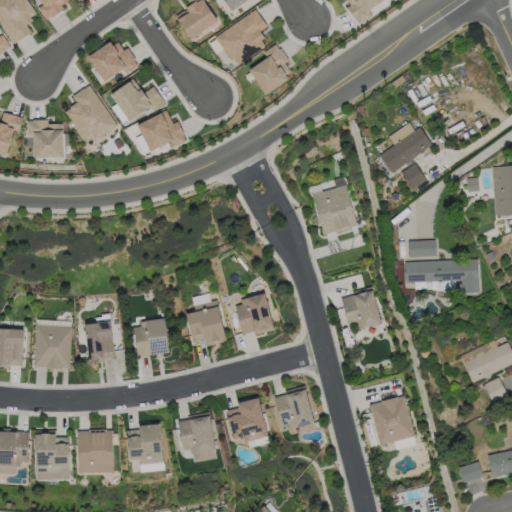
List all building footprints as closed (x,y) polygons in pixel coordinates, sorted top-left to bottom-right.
[(25,27),(30,33),(14,45),(0,25),(0,0),(26,0),(36,14),(30,18),(32,22),(25,27)] [(45,23),(35,8),(40,5),(36,0),(71,0),(61,7),(63,11),(45,23)] [(214,25),(184,43),(169,19),(185,10),(179,0),(203,0),(200,2),(214,25)] [(252,0),(230,15),(219,0),(252,0)] [(343,0),(387,0),(389,2),(370,15),(372,18),(360,26),(356,21),(355,22),(346,10),(349,8),(343,0)] [(269,45),(234,69),(213,38),(254,10),(265,27),(259,31),(269,45)] [(0,36),(2,35),(10,47),(0,53),(0,36)] [(85,59),(109,43),(112,47),(117,43),(123,52),(127,49),(136,61),(133,62),(137,67),(125,75),(123,71),(103,84),(102,84),(100,85),(96,79),(98,78),(85,59)] [(249,73),(267,60),(262,53),(275,44),(279,50),(280,49),(289,62),(284,64),(290,72),(284,76),(288,81),(265,97),(249,73)] [(109,98),(129,84),(128,83),(133,80),(143,95),(153,88),(165,105),(152,113),(150,109),(128,124),(109,98)] [(89,85),(117,126),(93,143),(91,139),(84,144),(63,113),(76,104),(71,97),(89,85)] [(136,127),(160,116),(159,115),(166,111),(172,125),(177,123),(184,138),(149,154),(136,127)] [(6,156),(3,158),(0,158),(0,121),(2,113),(23,119),(18,135),(13,133),(6,156)] [(24,121),(47,120),(47,125),(62,125),(63,159),(33,160),(32,139),(25,139),(24,121)] [(385,135),(406,120),(414,131),(418,128),(429,144),(391,172),(379,155),(392,145),(385,135)] [(411,190),(399,173),(414,163),(425,180),(411,190)] [(493,166),(511,165),(511,214),(494,215),(493,166)] [(476,178),(478,191),(467,192),(467,178),(476,178)] [(322,236),(309,187),(320,184),(322,191),(346,184),(357,227),(322,236)] [(434,256),(407,257),(406,242),(433,240),(434,256)] [(404,261),(479,259),(479,293),(461,294),(460,281),(405,282),(404,261)] [(235,296),(269,287),(279,323),(276,324),(276,327),(256,333),(255,330),(244,333),(235,296)] [(339,298),(351,296),(350,293),(370,287),(381,326),(359,330),(357,322),(346,325),(339,298)] [(186,306),(219,298),(230,334),(231,336),(207,343),(204,332),(193,335),(186,306)] [(135,320),(168,315),(172,351),(140,354),(135,320)] [(88,321),(113,318),(118,357),(92,360),(88,321)] [(70,366),(34,364),(37,324),(72,325),(70,366)] [(26,326),(26,364),(0,363),(0,325),(14,326),(26,326)] [(511,366),(471,384),(462,362),(506,343),(511,357),(511,366)] [(506,395),(498,377),(482,384),(491,402),(506,395)] [(306,382),(316,418),(288,426),(287,421),(282,423),(274,394),(285,391),(284,388),(306,382)] [(242,405),(240,398),(259,393),(268,425),(267,425),(269,433),(245,440),(242,432),(236,433),(229,409),(242,405)] [(415,433),(380,442),(370,402),(382,399),(382,397),(398,393),(398,394),(405,393),(415,433)] [(211,410),(216,446),(217,456),(192,461),(190,448),(182,450),(177,417),(188,417),(189,413),(209,409),(210,410),(211,410)] [(139,421),(161,419),(164,450),(163,451),(164,459),(140,462),(139,453),(131,454),(128,427),(139,426),(139,421)] [(15,473),(0,472),(0,426),(16,427),(16,429),(28,430),(26,459),(21,459),(20,464),(15,464),(15,473)] [(78,471),(77,428),(88,428),(89,426),(106,426),(106,428),(111,428),(112,471),(78,471)] [(36,477),(35,428),(56,428),(56,434),(68,433),(69,477),(36,477)] [(395,450),(411,446),(410,441),(406,442),(405,438),(393,441),(395,450)] [(488,453),(511,450),(511,472),(490,475),(488,453)] [(458,470),(478,465),(481,479),(461,484),(458,470)] [(253,511),(266,500),(276,511),(253,511)]
